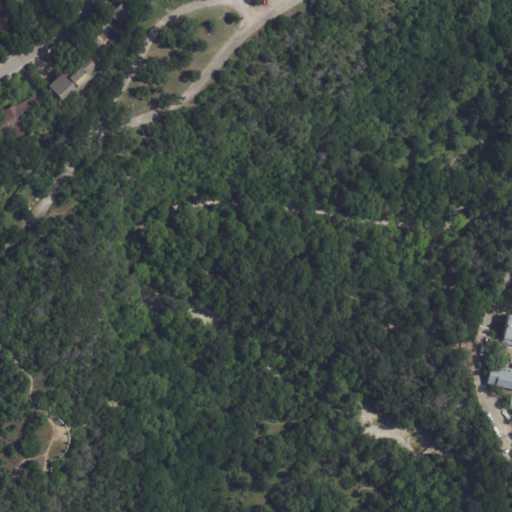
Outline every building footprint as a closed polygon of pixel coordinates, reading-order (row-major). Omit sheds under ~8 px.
[(124,26),(122,27),(111,14),(129,0),(139,13),(124,26)] [(98,54),(88,42),(95,36),(105,48),(98,54)] [(91,60),(98,68),(91,74),(94,78),(65,104),(62,100),(60,102),(50,92),(53,90),(50,87),(86,55),(91,60)] [(36,115),(43,127),(10,146),(0,128),(0,118),(6,115),(5,113),(17,106),(18,108),(28,102),(36,115)] [(511,344),(500,342),(506,313),(511,314),(511,344)] [(511,367),(488,362),(484,383),(511,389),(508,405),(511,406),(511,367)]
